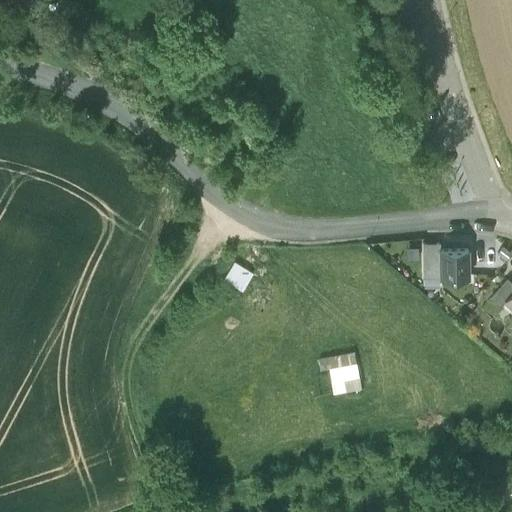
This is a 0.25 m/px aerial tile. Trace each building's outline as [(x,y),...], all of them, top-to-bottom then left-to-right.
[(32,0),(18,0),(13,10),(25,16),(32,0)] [(153,19),(137,33),(146,43),(162,29),(153,19)] [(157,62),(147,72),(159,86),(169,76),(157,62)] [(438,279),(437,247),(436,241),(419,241),(421,279),(438,279)] [(437,247),(438,279),(468,278),(467,246),(437,247)] [(222,278),(243,290),(253,271),(232,260),(222,278)] [(502,297),(511,286),(511,280),(506,275),(488,295),(497,303),(502,297)] [(511,286),(502,297),(511,305),(511,286)] [(353,350),(325,355),(329,376),(356,371),(353,350)] [(323,363),(313,365),(318,389),(328,387),(323,363)] [(359,440),(344,444),(346,452),(361,448),(359,440)] [(511,485),(494,491),(496,499),(511,494),(511,485)]
